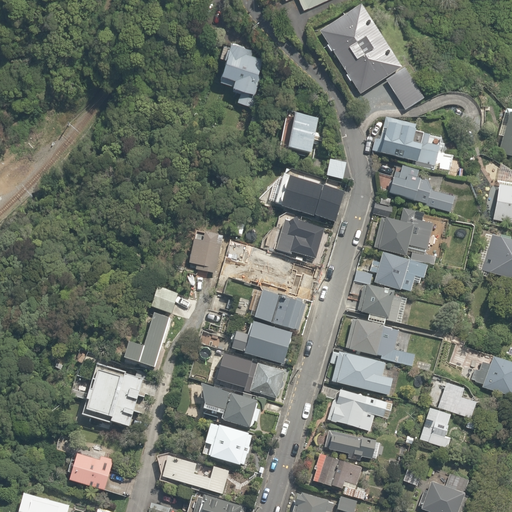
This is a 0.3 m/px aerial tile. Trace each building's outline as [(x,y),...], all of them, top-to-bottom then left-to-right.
[(283,0),(284,1),(287,0),(290,0),(293,5),(295,4),(299,12),(326,0),(283,0)] [(331,52),(345,74),(343,75),(348,83),(350,82),(357,94),(399,67),(359,4),(317,31),(325,44),(323,45),(329,54),(331,52)] [(227,47),(222,46),(217,60),(220,61),(217,71),(229,75),(227,83),(238,87),(233,100),(252,106),(259,82),(255,80),(258,74),(254,72),(258,59),(251,56),(253,49),(229,42),(227,47)] [(403,67),(383,80),(404,111),(423,98),(403,67)] [(511,113),(509,112),(503,111),(497,135),(503,137),(499,153),(511,157),(511,113)] [(320,133),(314,131),(316,119),(289,114),(288,120),(283,119),(277,148),(309,154),(312,140),(319,141),(320,133)] [(383,123),(375,154),(431,168),(436,149),(417,145),(409,143),(412,130),(383,123)] [(442,156),(438,171),(446,173),(445,177),(464,182),(469,164),(442,156)] [(348,163),(329,160),(327,177),(345,180),(348,163)] [(429,186),(431,181),(391,171),(385,194),(424,204),(423,207),(447,213),(451,197),(431,192),(432,187),(429,186)] [(280,174),(271,206),(271,208),(282,211),(282,209),(335,224),(344,192),(280,174)] [(511,182),(498,180),(492,221),(511,224),(511,182)] [(324,231),(282,218),(273,249),(314,262),(324,231)] [(375,248),(406,253),(407,246),(426,250),(430,228),(380,219),(375,248)] [(203,234),(202,243),(191,242),(188,264),(194,265),(193,270),(214,273),(217,245),(213,244),(213,236),(203,234)] [(511,241),(492,235),(479,273),(511,283),(511,241)] [(372,284),(400,291),(401,289),(410,291),(413,277),(423,279),(427,264),(379,253),(377,264),(374,264),(372,272),(375,272),(372,284)] [(306,279),(309,267),(284,261),(283,268),(279,267),(278,271),(275,271),(273,276),(280,278),(278,290),(305,296),(309,280),(306,279)] [(372,274),(355,271),(353,282),(370,285),(372,274)] [(361,289),(357,311),(368,313),(366,321),(385,325),(392,291),(365,286),(364,289),(361,289)] [(176,293),(154,287),(148,308),(170,314),(176,293)] [(251,302),(217,293),(212,313),(245,322),(251,302)] [(275,302),(276,298),(258,293),(251,318),(296,330),(303,304),(283,299),(281,303),(275,302)] [(166,321),(151,315),(141,348),(126,342),(121,359),(152,368),(166,321)] [(233,331),(229,347),(243,351),(242,353),(282,364),(291,332),(251,321),(249,327),(245,325),(243,334),(233,331)] [(376,358),(387,361),(386,367),(392,369),(394,362),(398,363),(417,368),(418,361),(414,360),(415,355),(393,349),(398,332),(354,321),(347,349),(376,356),(376,358)] [(390,380),(380,378),(383,363),(337,354),(331,384),(378,393),(388,395),(390,380)] [(474,384),(481,386),(480,388),(496,393),(496,394),(505,397),(505,395),(509,396),(510,396),(511,395),(511,394),(511,366),(490,358),(488,365),(481,363),(474,384)] [(251,384),(249,394),(277,399),(276,402),(284,403),(291,371),(240,360),(238,366),(235,366),(230,390),(242,392),(243,385),(246,386),(246,383),(251,384)] [(94,363),(81,416),(127,427),(131,412),(143,416),(145,406),(133,402),(135,397),(143,399),(144,394),(147,395),(151,381),(146,380),(147,376),(141,374),(134,372),(133,376),(125,374),(125,371),(94,363)] [(462,389),(435,382),(419,440),(434,444),(436,440),(442,441),(449,414),(469,419),(473,403),(459,399),(462,389)] [(259,411),(252,409),(255,400),(202,385),(196,407),(220,414),(218,421),(247,429),(248,427),(252,428),(253,423),(255,423),(259,411)] [(325,422),(368,432),(372,417),(387,420),(391,402),(329,387),(327,397),(330,398),(325,422)] [(282,407),(266,403),(264,411),(280,415),(282,407)] [(207,423),(202,444),(208,445),(205,458),(242,467),(251,434),(207,423)] [(359,437),(358,440),(328,434),(324,450),(347,455),(346,459),(358,461),(358,457),(371,460),(375,445),(375,441),(359,437)] [(158,477),(189,486),(188,490),(197,493),(199,489),(221,495),(229,467),(167,448),(158,477)] [(98,457),(97,460),(73,452),(64,479),(101,491),(110,464),(111,461),(98,457)] [(307,479),(341,490),(334,510),(340,511),(351,511),(356,499),(361,500),(364,491),(354,487),(360,469),(315,454),(307,479)] [(412,466),(403,479),(415,488),(424,474),(412,466)] [(445,487),(429,483),(420,511),(459,511),(468,480),(449,475),(445,487)] [(66,511),(68,506),(22,493),(16,511),(66,511)] [(329,511),(333,503),(299,493),(295,507),(291,506),(289,511),(329,511)] [(193,511),(198,498),(189,495),(183,511),(193,511)] [(239,506),(205,496),(199,511),(243,511),(238,510),(239,506)]
